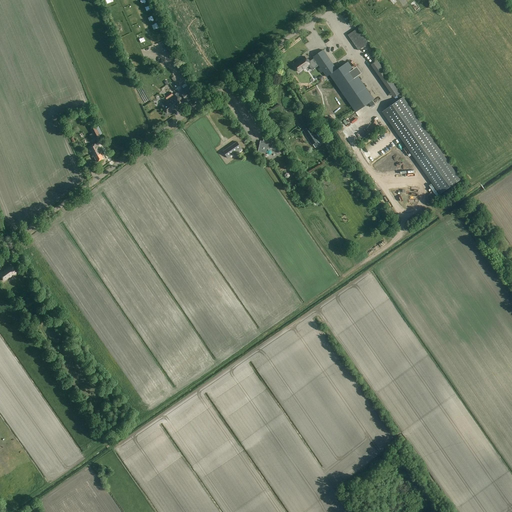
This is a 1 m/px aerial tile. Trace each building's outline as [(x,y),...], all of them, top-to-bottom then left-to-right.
[(358,28),(348,35),(359,50),(369,43),(358,28)] [(332,29),(325,32),(327,38),(334,35),(332,29)] [(353,69),(348,62),(337,70),(323,50),(313,57),(314,58),(309,62),(305,56),(301,59),(302,60),(294,65),(299,72),(303,69),(304,69),(309,66),(312,70),(319,65),(320,67),(318,69),(321,73),(323,71),(327,77),(330,74),(356,112),(374,99),(358,76),(362,73),(357,66),(353,69)] [(344,51),(336,55),(338,61),(347,57),(344,51)] [(372,61),(393,96),(399,92),(378,57),(372,61)] [(174,94),(176,96),(182,104),(185,101),(187,103),(192,99),(190,96),(193,94),(188,85),(174,94)] [(164,96),(167,100),(174,95),(171,91),(164,96)] [(182,104),(176,96),(166,102),(167,104),(163,107),(167,113),(175,108),(176,109),(182,104)] [(403,97),(382,112),(437,190),(458,175),(403,97)] [(90,129),(93,133),(95,138),(100,135),(95,126),(90,129)] [(312,145),(319,140),(315,133),(314,133),(309,126),(304,130),(307,135),(306,135),(312,145)] [(329,142),(322,129),(319,131),(325,140),(324,141),(326,144),(329,142)] [(273,148),(274,140),(263,138),(263,141),(260,140),(258,151),(266,153),(267,147),(273,148)] [(227,158),(233,155),(241,148),(237,141),(222,151),(227,158)] [(97,162),(103,158),(99,150),(101,150),(97,143),(88,148),(93,158),(94,157),(97,162)] [(286,163),(283,160),(285,159),(282,155),(277,160),(280,164),(278,166),(280,168),(286,163)] [(341,262),(349,256),(348,253),(339,259),(341,262)] [(12,277),(11,276),(15,274),(16,273),(12,265),(10,267),(0,273),(0,275),(4,281),(7,278),(8,278),(9,277),(10,278),(12,277)] [(38,327),(30,316),(27,318),(30,322),(36,328),(38,327)]
